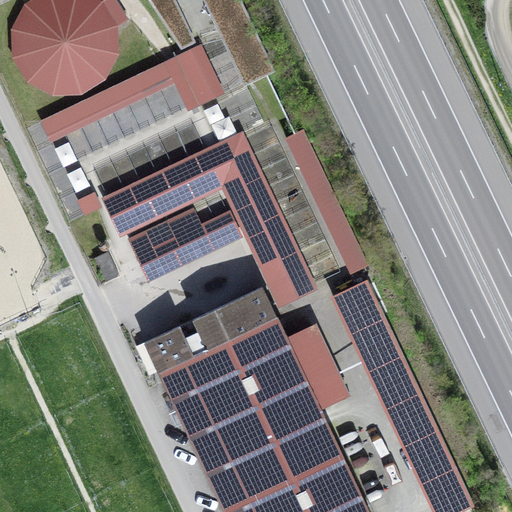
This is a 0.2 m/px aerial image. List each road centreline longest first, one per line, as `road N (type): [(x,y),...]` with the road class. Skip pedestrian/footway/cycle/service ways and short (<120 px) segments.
road 1 (motorway): [(323,0),(511,394)]
road 2 (motorway): [(511,277),(379,0)]
road 3 (track): [(449,0),(511,132)]
